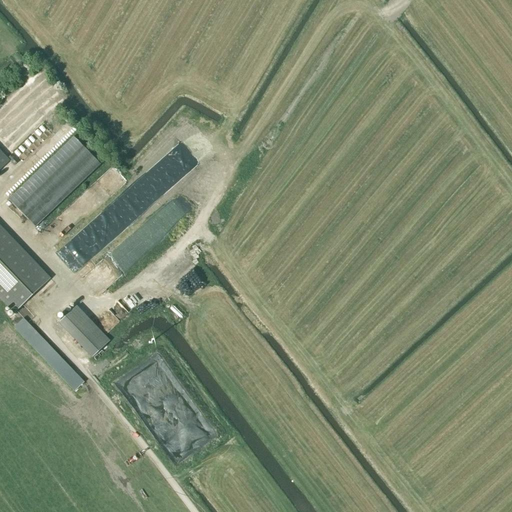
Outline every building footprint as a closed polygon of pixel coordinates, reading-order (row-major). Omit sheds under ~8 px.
[(8,200),(35,228),(100,166),(73,137),(14,194),(8,200)] [(113,172),(105,176),(114,191),(122,187),(113,172)] [(0,206),(1,206),(14,194),(0,178),(0,206)] [(0,299),(13,313),(49,279),(0,226),(0,299)] [(58,323),(92,358),(109,341),(75,306),(58,323)]
